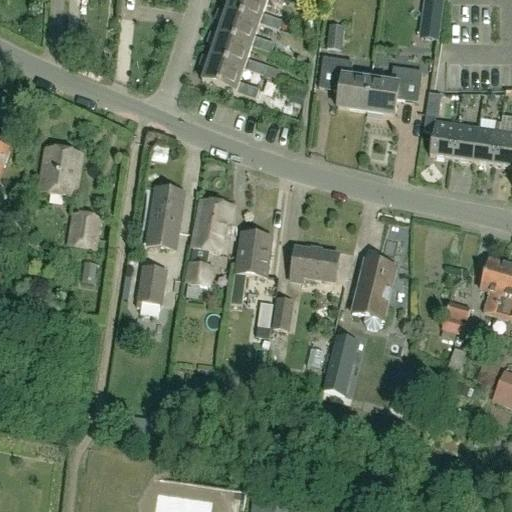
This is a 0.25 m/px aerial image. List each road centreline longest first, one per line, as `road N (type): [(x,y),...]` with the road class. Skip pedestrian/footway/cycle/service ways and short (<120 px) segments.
road 1 (residential): [(511,223),(340,184),(156,120)]
road 2 (residential): [(156,120),(0,49)]
road 3 (residential): [(156,120),(198,0)]
